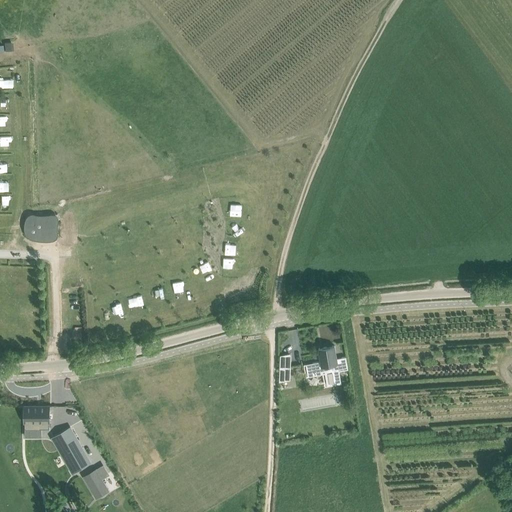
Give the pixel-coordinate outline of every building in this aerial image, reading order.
[(1,87),(15,87),(14,76),(0,77),(1,87)] [(0,145),(9,146),(9,136),(0,135),(0,145)] [(24,223),(24,224),(24,225),(25,226),(25,227),(25,228),(26,229),(26,230),(27,230),(28,231),(29,231),(29,232),(30,232),(31,233),(32,233),(33,233),(34,233),(35,234),(36,234),(37,234),(38,234),(39,234),(40,234),(41,234),(42,234),(43,234),(44,234),(45,234),(46,234),(47,234),(48,234),(49,234),(50,234),(51,233),(52,233),(52,232),(53,232),(53,231),(53,230),(54,230),(54,229),(54,228),(54,227),(53,227),(53,226),(53,225),(53,224),(53,223),(53,222),(53,221),(54,219),(54,217),(54,216),(54,215),(54,214),(54,213),(53,213),(53,212),(52,212),(51,212),(50,212),(49,212),(48,212),(47,212),(46,212),(45,212),(44,213),(43,213),(42,213),(41,213),(40,213),(39,213),(37,213),(36,213),(35,213),(34,212),(33,212),(32,212),(31,212),(30,212),(29,212),(28,212),(27,213),(27,214),(26,214),(26,215),(25,216),(25,217),(25,218),(25,219),(24,219),(24,220),(24,221),(24,222),(24,223)] [(319,348),(321,361),(307,364),(309,376),(323,373),(323,371),(325,371),(328,386),(341,383),(339,368),(348,367),(346,356),(337,358),(334,345),(319,348)] [(292,366),(280,368),(280,381),(292,379),(292,366)] [(49,406),(27,406),(27,429),(51,429),(51,406),(33,406),(49,406)] [(53,437),(57,446),(61,443),(63,446),(66,445),(64,442),(75,436),(70,427),(70,428),(53,437)] [(61,443),(57,446),(66,460),(80,452),(83,450),(75,436),(64,442),(66,445),(63,446),(61,443)] [(80,452),(66,460),(73,472),(90,462),(83,450),(80,452)] [(101,471),(84,481),(96,502),(109,494),(101,479),(107,475),(104,470),(101,471)]
